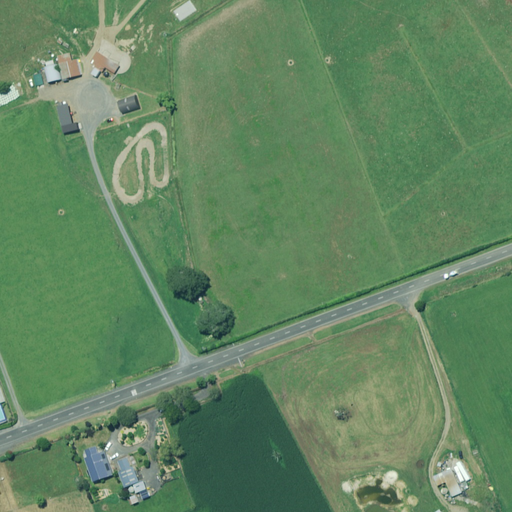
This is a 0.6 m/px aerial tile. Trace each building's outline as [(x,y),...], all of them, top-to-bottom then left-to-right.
[(121,66),(99,52),(92,62),(98,66),(94,74),(99,77),(105,66),(116,73),(121,66)] [(78,53),(59,57),(64,79),(83,75),(78,53)] [(56,65),(55,60),(46,62),(50,82),(62,80),(58,64),(56,65)] [(141,108),(137,95),(120,101),(124,114),(141,108)] [(75,124),(70,104),(59,106),(64,126),(75,124)] [(107,444),(86,451),(95,482),(117,476),(107,444)] [(139,494),(149,489),(145,480),(142,481),(132,457),(119,462),(123,472),(121,472),(127,488),(135,485),(139,494)] [(464,462),(454,461),(453,468),(449,467),(449,470),(436,477),(440,486),(448,482),(455,497),(464,492),(457,477),(462,478),(464,462)]
